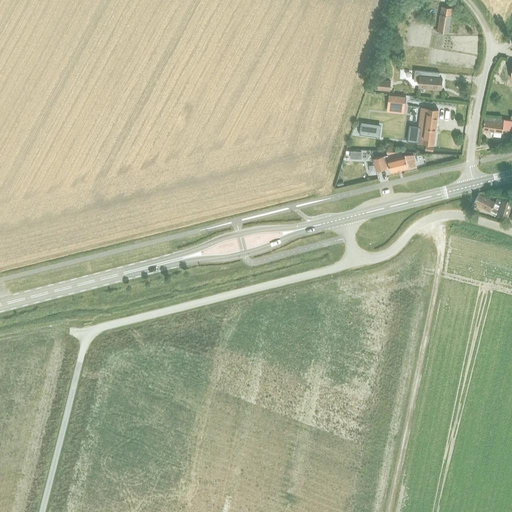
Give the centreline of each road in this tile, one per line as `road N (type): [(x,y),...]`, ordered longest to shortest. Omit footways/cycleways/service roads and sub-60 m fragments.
road 1 (unclassified): [(355,260),(86,332)]
road 2 (secondary): [(328,222),(238,233),(160,263)]
road 3 (secondary): [(160,263),(244,253),(328,222)]
road 4 (unclassified): [(511,230),(437,215),(384,255),(355,260)]
road 5 (secondary): [(160,263),(0,306)]
road 6 (residential): [(473,185),(469,155),(492,50),(488,31)]
road 7 (secondary): [(344,218),(473,185)]
